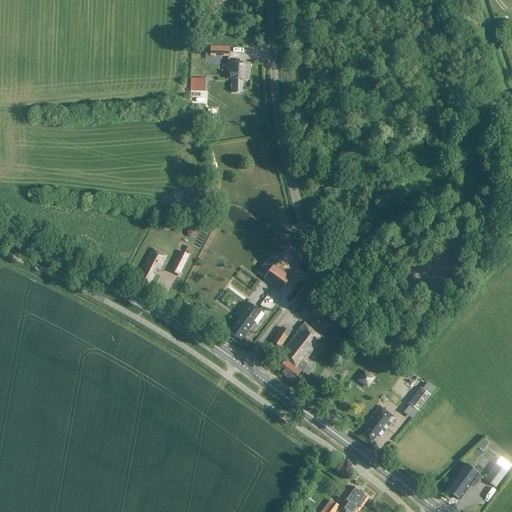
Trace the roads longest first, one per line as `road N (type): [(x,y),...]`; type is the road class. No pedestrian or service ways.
road 1 (unclassified): [(306,289),(311,264),(278,127),(269,0)]
road 2 (secondary): [(244,368),(110,283),(0,232)]
road 3 (unclassified): [(306,289),(393,215),(479,163),(511,129)]
road 4 (secondary): [(436,509),(244,368)]
